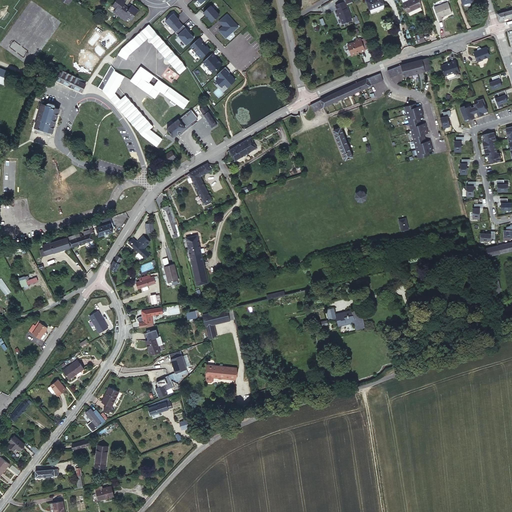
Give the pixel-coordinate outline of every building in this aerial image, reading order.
[(116,12),(121,16),(128,6),(125,4),(127,1),(125,0),(118,0),(114,7),(117,10),(116,12)] [(370,11),(384,7),(382,0),(369,0),(367,1),(370,11)] [(422,5),(418,0),(407,0),(402,3),(408,13),(422,5)] [(345,23),(353,20),(349,7),(348,8),(346,1),(337,4),(339,11),(337,11),(338,16),(340,15),(343,22),(345,23)] [(450,13),(447,3),(433,7),(437,22),(443,20),(441,16),(450,13)] [(203,12),(212,21),(219,14),(211,5),(203,12)] [(128,6),(121,16),(128,21),(130,18),(133,21),(140,11),(135,7),(133,9),(128,6)] [(511,6),(495,11),(497,18),(511,14),(511,6)] [(176,32),(183,26),(178,20),(179,20),(174,14),(166,21),(176,32)] [(219,21),(224,26),(225,28),(220,32),(226,38),(238,27),(227,14),(219,21)] [(129,53),(155,31),(149,24),(122,47),(118,53),(126,58),(129,53)] [(188,68),(155,31),(148,39),(148,42),(152,43),(165,57),(163,61),(165,65),(170,63),(179,75),(188,68)] [(424,45),(421,36),(414,38),(416,47),(424,45)] [(202,42),(199,38),(190,47),(201,58),(210,50),(207,47),(206,47),(202,42)] [(364,51),(360,39),(356,40),(356,42),(347,45),(351,55),(360,52),(360,53),(364,51)] [(488,51),(475,55),(478,66),(482,64),(481,62),(490,60),(488,51)] [(218,60),(213,54),(203,62),(213,73),(223,64),(220,61),(219,62),(218,60)] [(430,69),(427,57),(397,66),(397,67),(381,72),(383,78),(403,72),(404,76),(418,72),(430,69)] [(460,74),(456,62),(451,64),(451,65),(442,67),(445,77),(454,74),(455,76),(460,74)] [(190,100),(140,63),(128,79),(154,98),(160,90),(183,108),(190,100)] [(114,69),(111,65),(95,90),(110,98),(114,92),(124,75),(114,69)] [(226,67),(217,75),(219,77),(216,80),(221,86),(225,83),(227,86),(235,79),(230,74),(230,75),(228,73),(230,71),(226,67)] [(9,74),(0,70),(0,85),(4,87),(9,74)] [(83,94),(86,86),(57,73),(55,78),(57,79),(55,82),(83,94)] [(378,78),(376,74),(362,78),(366,84),(378,78)] [(499,74),(492,77),(494,81),(490,82),(492,89),(502,85),(500,78),(501,78),(499,74)] [(366,84),(362,78),(315,102),(319,110),(366,85),(366,84)] [(499,97),(495,99),(497,105),(507,102),(505,95),(506,95),(505,91),(497,94),(499,97)] [(121,99),(114,92),(110,98),(116,104),(121,99)] [(154,126),(124,96),(121,99),(116,104),(141,135),(156,145),(162,139),(151,128),(154,126)] [(486,110),(482,98),(478,100),(478,102),(473,103),(474,106),(476,111),(477,115),(482,113),(482,112),(486,110)] [(310,105),(313,113),(319,110),(315,102),(310,105)] [(415,102),(403,105),(405,113),(423,110),(421,104),(416,105),(415,102)] [(57,107),(47,104),(47,107),(43,106),(35,134),(50,139),(51,135),(53,136),(59,111),(57,110),(57,107)] [(219,123),(206,105),(200,109),(212,128),(219,123)] [(310,105),(305,108),(309,115),(313,113),(310,105)] [(470,107),(469,105),(464,107),(464,105),(459,106),(463,118),(467,117),(468,118),(473,116),(472,112),(470,107)] [(167,128),(173,136),(178,132),(180,135),(187,129),(185,127),(198,117),(191,109),(167,128)] [(449,109),(442,111),(442,115),(439,115),(442,127),(450,126),(448,115),(450,114),(449,109)] [(220,119),(225,115),(221,110),(216,114),(220,119)] [(423,110),(405,113),(408,122),(420,119),(420,116),(424,115),(423,110)] [(421,122),(420,119),(408,122),(410,131),(427,127),(426,121),(421,122)] [(344,160),(352,156),(340,125),(331,128),(344,160)] [(427,127),(410,131),(412,138),(424,136),(424,132),(428,131),(427,127)] [(493,133),(482,135),(483,142),(492,140),(494,140),(493,133)] [(424,136),(412,138),(415,146),(431,144),(430,139),(425,140),(424,136)] [(461,151),(461,140),(463,141),(464,136),(456,136),(456,140),(454,140),(453,151),(461,151)] [(249,139),(231,148),(235,157),(254,148),(249,139)] [(481,142),(483,149),(494,147),(492,140),(483,142),(481,142)] [(431,144),(415,146),(417,156),(430,154),(429,151),(433,150),(431,144)] [(494,147),(483,149),(485,156),(486,156),(495,154),(494,147)] [(172,150),(164,154),(168,161),(175,156),(172,150)] [(486,156),(488,163),(499,161),(497,153),(495,154),(486,156)] [(459,162),(459,173),(467,173),(467,163),(469,162),(469,158),(461,158),(461,162),(459,162)] [(206,161),(186,171),(203,205),(212,201),(198,175),(210,169),(206,161)] [(475,181),(467,181),(467,185),(465,184),(465,195),(473,196),(473,185),(475,185),(475,181)] [(501,183),(493,184),(494,187),(495,187),(495,195),(506,194),(505,186),(501,187),(501,183)] [(502,202),(495,202),(495,206),(496,206),(497,213),(507,213),(507,205),(503,205),(502,202)] [(481,203),(473,203),(473,207),(471,207),(471,218),(478,218),(479,207),(481,207),(481,203)] [(168,222),(173,220),(170,210),(173,209),(171,204),(163,207),(168,222)] [(407,229),(403,217),(397,218),(400,230),(407,229)] [(178,235),(173,220),(168,222),(172,236),(178,235)] [(103,235),(117,231),(115,224),(107,226),(106,223),(100,225),(103,235)] [(97,238),(94,229),(88,230),(89,234),(77,238),(76,234),(72,235),(75,245),(97,238)] [(511,229),(502,230),(502,237),(511,237),(511,229)] [(489,233),(478,232),(478,240),(489,240),(489,238),(493,239),(493,231),(489,230),(489,233)] [(150,239),(144,233),(140,237),(146,243),(150,239)] [(183,236),(196,285),(208,282),(195,233),(183,236)] [(43,255),(75,245),(72,235),(40,245),(43,255)] [(136,241),(131,237),(127,241),(145,260),(150,255),(142,247),(146,243),(140,237),(136,241)] [(511,241),(480,248),(483,258),(511,250),(511,241)] [(23,245),(10,247),(11,251),(11,253),(26,251),(25,247),(23,245)] [(118,254),(109,269),(113,272),(122,257),(118,254)] [(176,279),(174,263),(164,264),(166,281),(176,279)] [(37,281),(36,276),(20,282),(22,287),(37,281)] [(136,280),(136,285),(150,282),(149,276),(136,279),(136,280)] [(488,279),(492,292),(498,290),(495,277),(488,279)] [(150,282),(136,285),(137,290),(155,286),(153,281),(150,282)] [(194,286),(203,317),(204,316),(220,313),(211,281),(208,282),(196,285),(194,286)] [(262,295),(263,300),(283,296),(282,291),(262,295)] [(154,293),(146,295),(148,303),(156,301),(154,293)] [(364,326),(359,308),(350,311),(349,309),(333,313),(331,307),(323,309),(326,321),(335,319),(337,326),(354,321),(356,329),(364,326)] [(141,310),(140,310),(142,325),(146,325),(150,325),(151,324),(150,316),(161,315),(160,308),(159,308),(141,310)] [(229,323),(235,321),(231,310),(226,312),(229,323)] [(99,311),(90,316),(101,333),(110,327),(99,311)] [(220,313),(204,316),(211,340),(219,338),(216,326),(229,323),(226,312),(220,313)] [(47,327),(40,322),(33,333),(40,338),(47,327)] [(160,352),(155,337),(159,336),(156,329),(145,333),(148,340),(145,341),(150,355),(160,352)] [(186,369),(180,351),(170,354),(176,372),(186,369)] [(85,370),(80,362),(73,367),(72,364),(64,369),(70,379),(85,370)] [(235,379),(236,366),(207,364),(206,380),(208,382),(211,383),(213,380),(213,378),(235,379)] [(51,383),(46,378),(31,393),(35,398),(51,383)] [(156,387),(159,396),(167,393),(164,384),(156,387)] [(103,405),(108,408),(116,394),(108,388),(99,402),(103,405)] [(32,403),(27,398),(10,415),(14,420),(32,403)] [(108,408),(103,405),(99,411),(104,414),(104,413),(106,415),(108,414),(110,412),(109,409),(108,408)] [(172,405),(168,406),(167,406),(164,407),(151,410),(152,418),(174,413),(172,405)] [(94,413),(89,407),(85,410),(96,425),(100,421),(94,413)] [(96,412),(94,413),(100,421),(103,419),(96,412)] [(185,420),(178,423),(181,430),(185,429),(188,427),(185,420)] [(22,442),(11,432),(6,437),(9,440),(6,443),(11,448),(14,445),(17,448),(22,442)] [(87,447),(86,441),(72,444),(72,449),(87,447)] [(107,447),(98,446),(96,464),(106,465),(107,456),(104,455),(104,451),(107,451),(107,447)] [(75,488),(80,487),(77,464),(70,465),(72,476),(74,476),(75,488)] [(54,474),(52,467),(35,471),(36,477),(54,474)] [(112,497),(110,487),(95,490),(98,501),(112,497)] [(63,511),(61,500),(52,502),(53,511),(63,511)]
